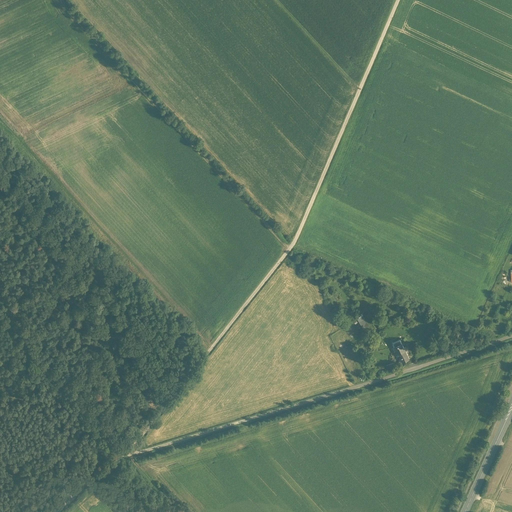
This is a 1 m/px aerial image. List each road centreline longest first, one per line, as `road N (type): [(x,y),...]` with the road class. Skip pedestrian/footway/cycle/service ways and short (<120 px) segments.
road 1 (track): [(400,0),(294,241),(124,451)]
road 2 (track): [(124,451),(511,336)]
road 3 (track): [(64,0),(289,249)]
road 4 (track): [(0,318),(184,511)]
road 5 (track): [(359,89),(277,0)]
